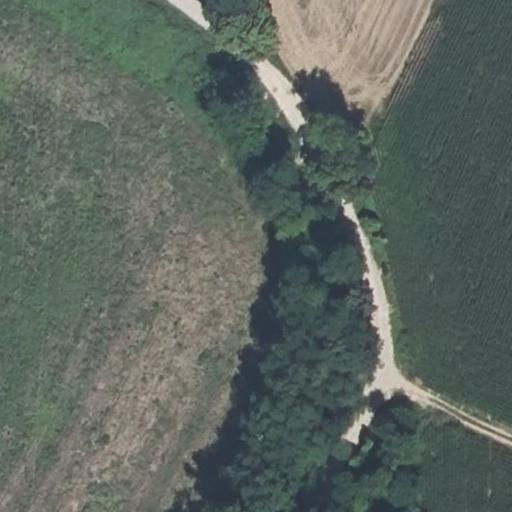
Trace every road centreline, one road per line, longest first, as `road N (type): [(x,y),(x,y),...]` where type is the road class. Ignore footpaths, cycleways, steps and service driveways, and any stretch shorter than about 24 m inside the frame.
road 1 (track): [(186,0),(262,59),(306,118),(364,239),(396,377)]
road 2 (track): [(307,511),(396,377)]
